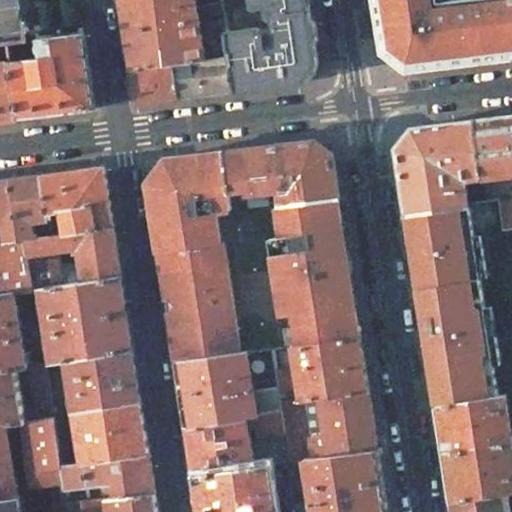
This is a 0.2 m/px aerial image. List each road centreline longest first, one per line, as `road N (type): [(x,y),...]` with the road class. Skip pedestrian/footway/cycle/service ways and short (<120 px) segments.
road 1 (residential): [(360,107),(423,511)]
road 2 (residential): [(121,133),(179,511)]
road 3 (residential): [(360,107),(121,133)]
road 4 (residential): [(511,90),(360,107)]
road 5 (residential): [(102,0),(121,133)]
road 6 (residential): [(121,133),(0,147)]
